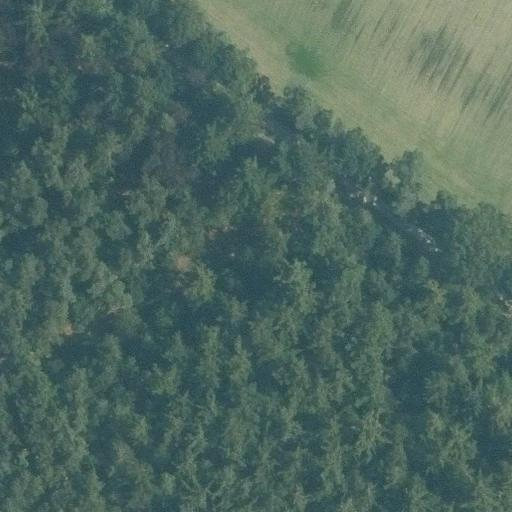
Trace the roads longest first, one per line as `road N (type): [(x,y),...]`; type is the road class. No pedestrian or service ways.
road 1 (unknown): [(511,392),(1,0)]
road 2 (track): [(93,0),(511,304)]
road 3 (track): [(278,211),(0,381)]
